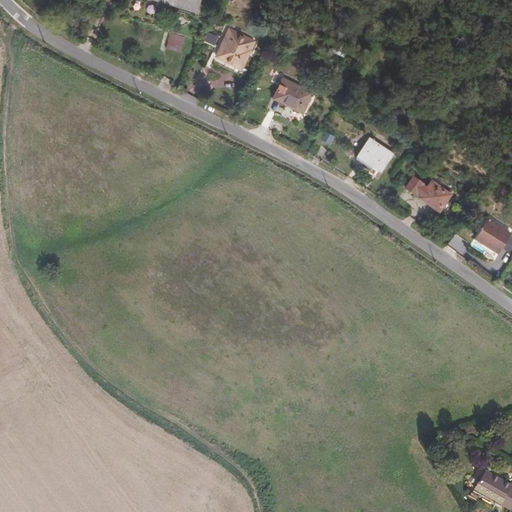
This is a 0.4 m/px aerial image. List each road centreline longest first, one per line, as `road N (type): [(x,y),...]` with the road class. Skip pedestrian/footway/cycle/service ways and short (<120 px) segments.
road 1 (track): [(258,511),(251,484),(232,462),(80,363),(24,282),(1,202),(9,34),(19,18)]
road 2 (tertiary): [(2,0),(77,55),(346,191),(511,306)]
